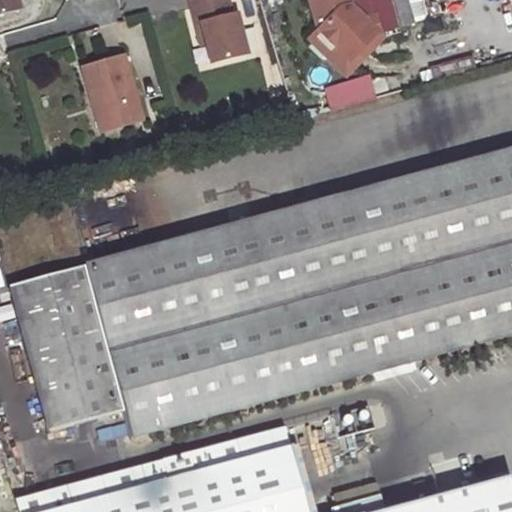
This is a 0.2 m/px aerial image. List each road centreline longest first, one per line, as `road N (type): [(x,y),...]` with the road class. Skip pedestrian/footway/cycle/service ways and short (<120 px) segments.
road 1 (unknown): [(511,59),(181,151),(13,228)]
road 2 (unknown): [(390,450),(511,403)]
